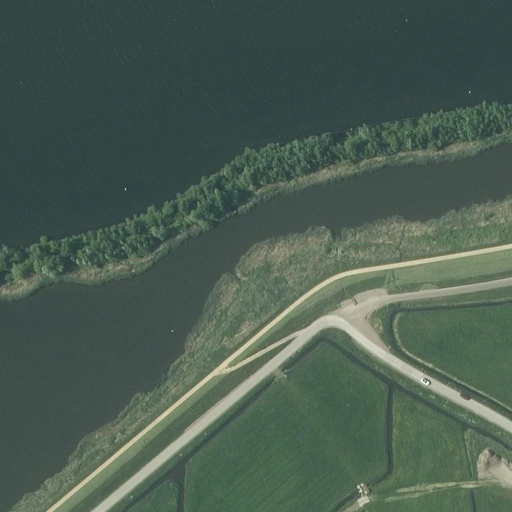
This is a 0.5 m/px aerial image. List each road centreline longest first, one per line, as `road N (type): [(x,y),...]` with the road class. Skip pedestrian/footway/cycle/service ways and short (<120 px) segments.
road 1 (unclassified): [(100,511),(317,328),(346,329)]
road 2 (unclassified): [(511,427),(346,329)]
